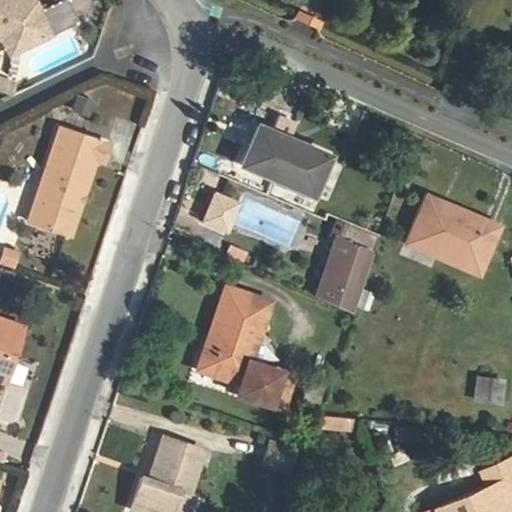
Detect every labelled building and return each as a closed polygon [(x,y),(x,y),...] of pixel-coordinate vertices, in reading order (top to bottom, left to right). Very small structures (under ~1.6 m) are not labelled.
[(47,33),(36,9),(13,0),(0,0),(0,37),(8,33),(15,48),(47,33)] [(32,0),(13,0),(36,9),(32,0)] [(8,33),(0,37),(0,42),(5,53),(15,48),(8,33)] [(11,82),(0,78),(0,88),(7,91),(11,82)] [(70,103),(85,107),(90,96),(73,91),(70,103)] [(56,122),(26,215),(65,228),(91,152),(99,155),(106,137),(56,122)] [(310,196),(326,156),(257,126),(241,165),(310,196)] [(441,203),(425,196),(404,244),(477,276),(498,227),(481,219),(478,225),(439,207),(441,203)] [(336,237),(314,297),(351,314),(373,252),(336,237)] [(15,247),(2,243),(0,250),(0,256),(11,260),(15,247)] [(224,287),(208,336),(216,339),(205,374),(237,384),(233,395),(281,411),(293,376),(250,361),(269,302),(224,287)] [(0,314),(0,367),(5,352),(11,354),(21,322),(0,314)] [(216,339),(208,336),(197,371),(205,374),(216,339)] [(0,367),(0,375),(3,377),(11,354),(5,352),(0,367)] [(469,401),(500,404),(503,377),(471,374),(469,401)] [(417,441),(418,425),(392,424),(391,439),(417,441)] [(202,451),(162,437),(148,481),(141,478),(130,510),(134,511),(170,511),(178,491),(188,494),(202,451)] [(286,473),(294,446),(263,437),(255,464),(286,473)] [(433,509),(434,511),(511,511),(511,508),(511,506),(511,505),(511,457),(483,470),(489,485),(433,509)]
